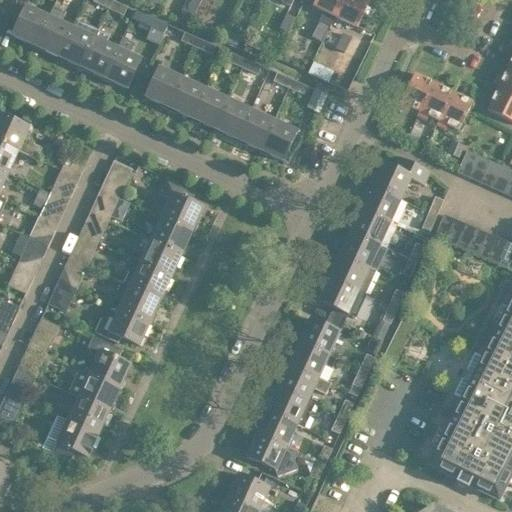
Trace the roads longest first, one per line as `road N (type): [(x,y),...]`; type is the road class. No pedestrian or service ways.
road 1 (residential): [(66,511),(86,496),(179,462),(205,441),(313,214)]
road 2 (residential): [(0,71),(313,214)]
road 3 (residential): [(313,214),(404,26)]
road 4 (residential): [(404,26),(466,50),(494,0)]
